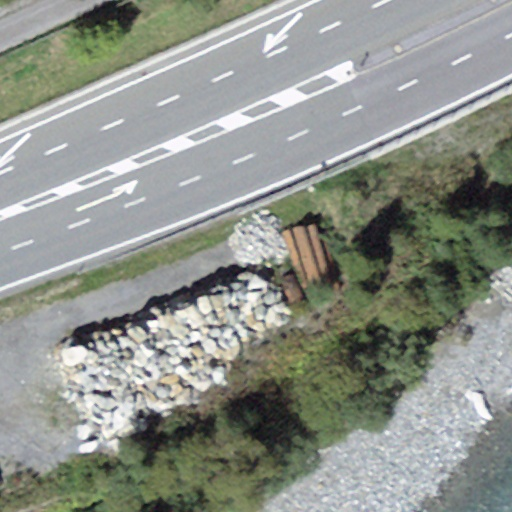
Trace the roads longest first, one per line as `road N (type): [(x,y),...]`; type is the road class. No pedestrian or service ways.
road 1 (primary): [(275,101),(0,221)]
road 2 (primary): [(499,0),(275,101)]
road 3 (tertiary): [(358,0),(275,101)]
